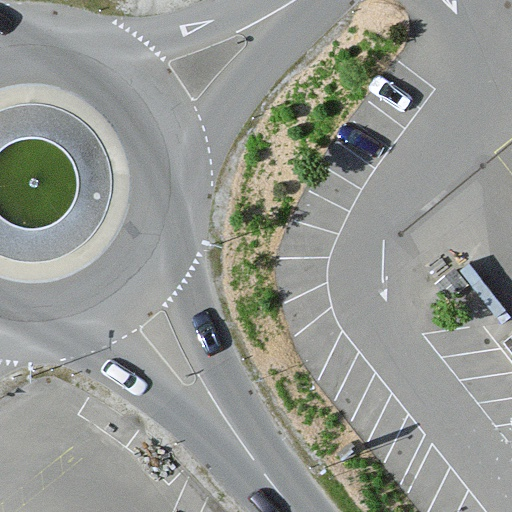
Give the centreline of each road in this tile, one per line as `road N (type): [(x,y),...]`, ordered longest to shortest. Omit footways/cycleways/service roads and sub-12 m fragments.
road 1 (secondary): [(297,511),(124,290)]
road 2 (secondary): [(124,290),(153,259),(171,221),(177,179),(169,137),(150,100)]
road 3 (residential): [(292,0),(150,100)]
road 4 (secondary): [(150,100),(119,69),(80,49),(0,49)]
road 5 (secondary): [(0,312),(73,315),(124,290)]
